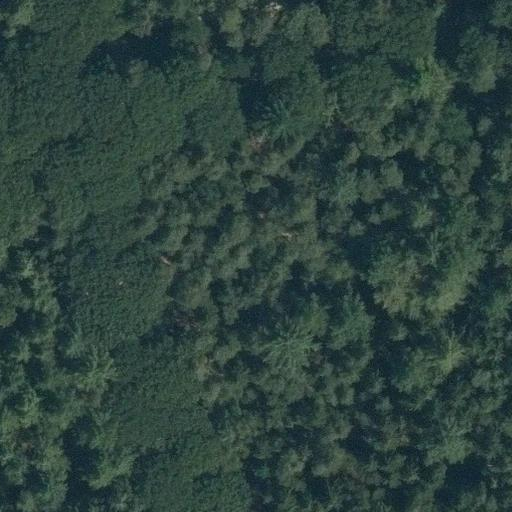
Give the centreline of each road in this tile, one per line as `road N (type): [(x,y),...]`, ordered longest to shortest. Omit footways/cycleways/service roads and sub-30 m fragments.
road 1 (track): [(0,162),(65,119),(110,102),(511,10)]
road 2 (track): [(196,511),(81,143),(72,38)]
